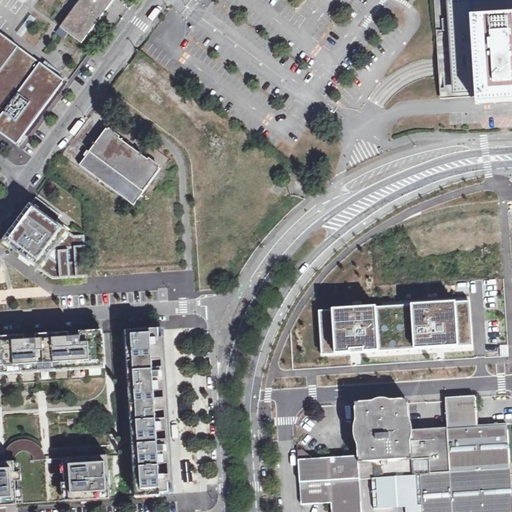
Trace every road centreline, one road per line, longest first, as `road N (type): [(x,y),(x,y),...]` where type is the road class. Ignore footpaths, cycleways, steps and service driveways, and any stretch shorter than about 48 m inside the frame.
road 1 (secondary): [(249,395),(265,335),(292,287),(340,237),(411,188),(511,164)]
road 2 (unclassified): [(0,213),(156,0)]
road 3 (residential): [(511,382),(287,396)]
road 4 (secondary): [(335,209),(279,266),(221,384)]
road 5 (residential): [(0,319),(210,305)]
road 6 (secondary): [(511,150),(428,164),(335,209)]
road 7 (residential): [(335,209),(317,212),(295,231),(255,282),(210,305)]
road 8 (secondary): [(221,384),(225,511)]
